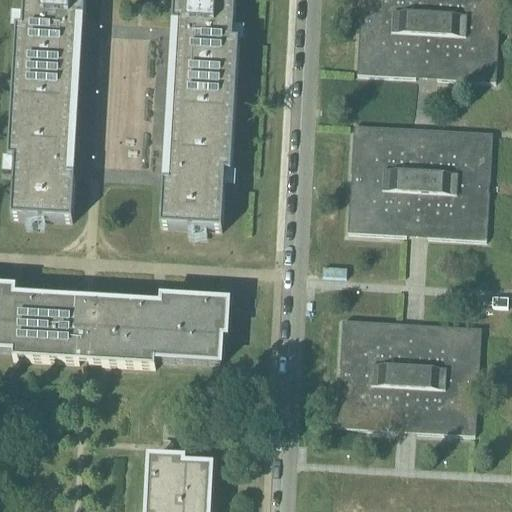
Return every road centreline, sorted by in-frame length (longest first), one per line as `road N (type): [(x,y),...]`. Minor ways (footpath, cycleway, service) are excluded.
road 1 (unknown): [(281,472),(511,479)]
road 2 (unknown): [(511,295),(294,285)]
